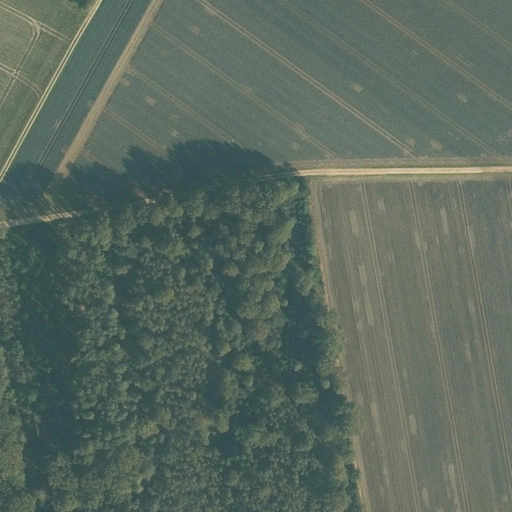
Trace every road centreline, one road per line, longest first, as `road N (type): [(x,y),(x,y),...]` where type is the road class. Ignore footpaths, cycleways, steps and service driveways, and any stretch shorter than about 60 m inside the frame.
road 1 (track): [(0,225),(304,173),(511,169)]
road 2 (track): [(0,178),(99,0)]
